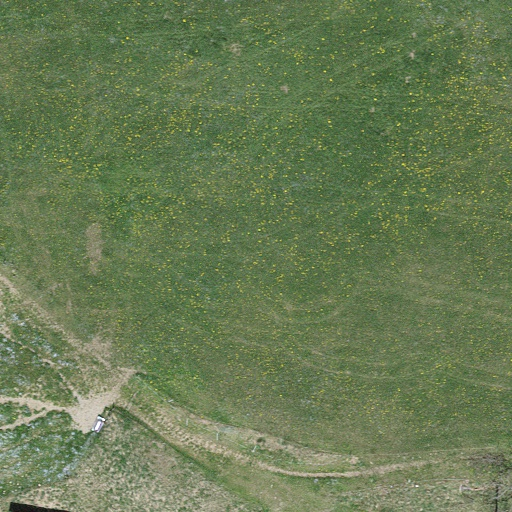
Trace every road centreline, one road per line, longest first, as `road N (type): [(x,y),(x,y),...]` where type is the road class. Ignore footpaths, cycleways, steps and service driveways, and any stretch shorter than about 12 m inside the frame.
road 1 (track): [(227,470),(0,274)]
road 2 (track): [(227,470),(511,461)]
